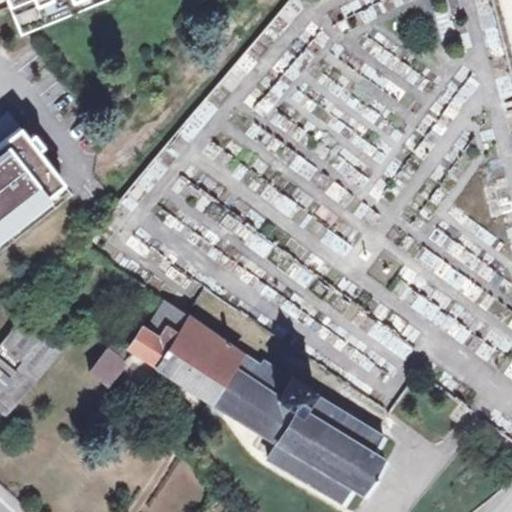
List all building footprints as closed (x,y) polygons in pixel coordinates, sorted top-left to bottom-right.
[(33,0),(10,0),(14,12),(35,4),(33,0)] [(0,233),(64,183),(38,150),(44,146),(34,133),(28,137),(12,116),(0,125),(0,233)] [(127,346),(131,349),(135,353),(157,367),(214,404),(235,372),(232,370),(245,352),(235,345),(199,321),(192,316),(188,313),(165,299),(145,329),(141,326),(127,346)] [(0,411),(8,417),(62,351),(21,321),(0,345),(0,411)] [(131,357),(128,354),(113,342),(106,350),(90,370),(89,371),(111,387),(126,367),(124,366),(131,357)] [(261,363),(245,352),(232,370),(235,372),(214,404),(276,443),(267,457),(343,503),(353,488),(364,494),(386,459),(375,453),(385,437),(314,393),(316,391),(292,375),(290,378),(262,361),(261,363)]
